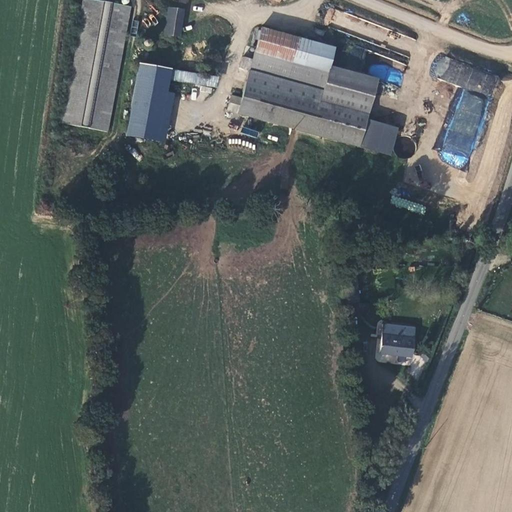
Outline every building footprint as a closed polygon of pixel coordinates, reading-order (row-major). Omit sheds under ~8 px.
[(93,125),(118,2),(111,0),(73,0),(49,116),(93,125)] [(161,22),(176,26),(180,3),(165,0),(161,22)] [(329,51),(256,25),(248,49),(323,76),(324,69),(329,51)] [(172,39),(192,43),(195,30),(176,26),(175,30),(168,28),(166,33),(173,35),(172,39)] [(348,151),(369,84),(324,69),(323,76),(248,49),(245,57),(235,53),(231,64),(241,67),(232,95),(223,92),(218,107),(348,151)] [(472,142),(498,77),(441,55),(432,76),(463,89),(442,142),(437,140),(433,150),(440,153),(437,160),(465,171),(476,144),(472,142)] [(169,124),(174,92),(169,91),(173,68),(138,62),(126,137),(168,144),(171,124),(169,124)] [(217,86),(218,74),(174,70),(173,82),(217,86)] [(344,275),(344,303),(357,303),(357,275),(344,275)] [(368,355),(368,336),(358,336),(357,355),(368,355)] [(409,338),(381,337),(380,355),(409,356),(409,338)]
